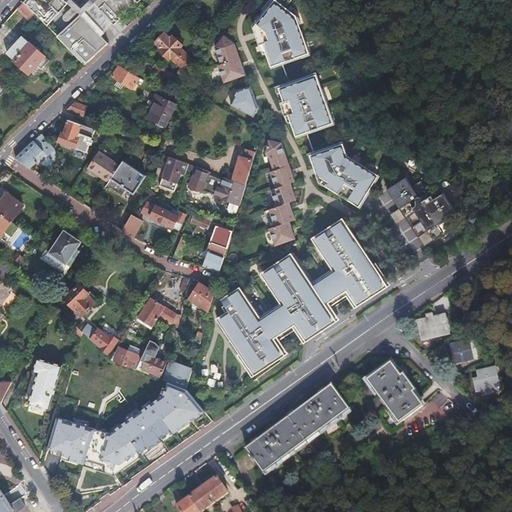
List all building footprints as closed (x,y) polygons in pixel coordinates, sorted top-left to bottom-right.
[(70,0),(25,0),(24,1),(34,12),(47,25),(68,2),(70,0)] [(91,0),(93,1),(114,24),(121,18),(120,16),(137,0),(138,2),(140,0),(91,0)] [(266,0),(260,9),(264,12),(253,27),(262,54),(268,52),(272,65),(289,59),(288,58),(300,54),(304,53),(300,39),(304,38),(301,30),(299,31),(297,24),(294,17),(284,8),(285,7),(290,0),(266,0)] [(24,1),(17,9),(28,18),(34,12),(24,1)] [(114,24),(93,1),(81,13),(102,35),(114,24)] [(285,7),(284,8),(294,17),(297,24),(301,23),(298,17),(285,7)] [(81,13),(58,36),(86,64),(96,55),(109,42),(102,35),(81,13)] [(181,68),(175,76),(155,64),(150,72),(174,87),(177,83),(194,62),(185,54),(179,49),(181,46),(180,44),(174,39),(172,37),(170,40),(164,34),(155,42),(161,48),(159,51),(163,55),(168,60),(171,57),(176,62),(175,63),(181,68)] [(234,43),(223,35),(214,46),(221,64),(239,57),(234,43)] [(23,36),(7,53),(35,78),(43,70),(48,74),(56,66),(23,36)] [(183,41),(177,36),(174,39),(180,44),(183,41)] [(310,54),(304,38),(300,39),(304,53),(300,54),(301,58),(310,54)] [(221,64),(217,65),(224,82),(245,74),(239,57),(221,64)] [(118,65),(112,76),(117,80),(114,85),(121,90),(124,84),(130,88),(137,78),(118,65)] [(284,85),(278,87),(283,101),(280,102),(284,116),(285,116),(288,114),(291,122),(296,136),(311,130),(310,129),(325,124),(329,122),(324,109),(328,107),(325,99),(321,88),(322,88),(322,87),(317,89),(312,75),(284,85)] [(283,83),(274,86),(280,102),(283,101),(278,87),(284,85),(283,83)] [(250,85),(238,90),(231,104),(253,116),(258,107),(250,85)] [(154,103),(147,117),(164,126),(176,104),(155,94),(151,102),(154,103)] [(76,102),(67,109),(83,115),(87,106),(76,102)] [(334,124),(329,107),(328,107),(324,109),(329,122),(325,124),(326,127),(334,124)] [(96,130),(69,121),(66,128),(64,134),(62,133),(59,142),(88,152),(96,130)] [(259,136),(260,127),(252,123),(248,132),(259,136)] [(57,148),(42,133),(15,158),(30,167),(34,162),(36,163),(38,162),(47,170),(57,157),(57,148)] [(281,142),(269,139),(266,153),(268,153),(274,170),(289,165),(281,142)] [(347,155),(343,143),(316,152),(311,154),(315,168),(314,168),(319,182),(345,198),(345,197),(360,205),(379,175),(347,155)] [(116,155),(103,146),(99,151),(112,160),(116,155)] [(246,184),(255,152),(248,150),(246,157),(241,155),(233,179),(246,184)] [(315,150),(306,153),(312,169),(314,168),(315,168),(311,154),(316,152),(315,150)] [(101,175),(100,176),(109,182),(120,165),(112,160),(99,151),(89,167),(101,175)] [(185,175),(189,163),(170,157),(160,186),(174,191),(181,173),(185,175)] [(146,175),(123,160),(120,165),(109,182),(108,183),(109,187),(114,190),(119,189),(120,187),(122,185),(134,193),(146,175)] [(43,176),(47,170),(38,162),(36,163),(32,169),(43,176)] [(274,170),(270,171),(276,188),(290,183),(295,181),(289,165),(274,170)] [(208,193),(217,173),(195,166),(188,186),(208,193)] [(89,167),(88,168),(100,176),(101,175),(89,167)] [(240,205),(246,184),(233,179),(217,173),(208,193),(231,202),(240,205)] [(406,177),(387,189),(400,208),(406,218),(425,246),(453,227),(447,218),(457,212),(444,192),(435,199),(422,180),(413,186),(406,177)] [(276,188),(271,189),(277,206),(289,202),(296,200),(290,183),(276,188)] [(122,185),(120,187),(133,195),(134,193),(122,185)] [(13,188),(0,204),(0,206),(14,218),(29,200),(13,188)] [(360,205),(345,197),(345,198),(359,206),(360,205)] [(240,205),(231,202),(229,209),(230,212),(234,214),(237,212),(240,205)] [(277,206),(269,209),(275,226),(289,221),(295,219),(289,202),(277,206)] [(178,229),(186,214),(173,207),(171,212),(157,204),(151,215),(178,230),(178,229)] [(14,218),(0,206),(0,235),(14,218)] [(400,208),(390,214),(397,224),(406,218),(400,208)] [(143,214),(135,209),(132,214),(141,219),(143,214)] [(212,216),(192,211),(188,219),(192,220),(192,222),(208,228),(212,216)] [(132,214),(123,230),(135,236),(144,220),(141,219),(132,214)] [(343,218),(331,226),(333,229),(342,223),(344,225),(347,224),(343,218)] [(235,223),(227,220),(223,231),(223,232),(223,233),(231,235),(235,223)] [(275,226),(269,228),(275,245),(296,239),(289,221),(275,226)] [(331,226),(324,230),(326,234),(317,240),(318,242),(324,251),(322,253),(332,269),(334,271),(311,287),(293,260),(291,258),(282,264),(280,260),(273,265),(275,269),(266,275),(267,277),(285,304),(261,320),(260,317),(250,302),(247,303),(241,294),(240,292),(230,298),(228,295),(221,299),(229,311),(231,314),(219,322),(240,354),(255,376),(285,355),(276,341),(279,340),(294,329),(297,327),(296,326),(327,306),(327,307),(328,307),(330,305),(346,295),(348,293),(355,303),(385,282),(374,264),(347,224),(344,225),(342,223),(333,229),(331,226)] [(326,234),(324,230),(312,238),(316,244),(318,242),(317,240),(326,234)] [(65,231),(49,252),(66,264),(77,249),(82,243),(65,231)] [(208,248),(211,249),(226,256),(228,247),(230,239),(222,237),(213,234),(208,248)] [(190,239),(182,235),(173,256),(177,257),(181,259),(190,239)] [(318,242),(316,244),(322,253),(324,251),(318,242)] [(66,264),(49,252),(46,250),(42,256),(65,273),(81,252),(77,249),(66,264)] [(226,256),(211,249),(205,263),(213,266),(211,270),(219,273),(225,258),(226,256)] [(292,253),(280,260),(282,264),(291,258),(293,260),(295,258),(292,253)] [(15,267),(5,258),(0,262),(0,285),(2,284),(4,281),(15,268),(15,267)] [(311,282),(295,258),(293,260),(311,287),(334,271),(332,269),(311,282)] [(391,285),(376,263),(374,264),(385,282),(388,286),(391,285)] [(275,269),(273,265),(261,273),(265,279),(267,277),(266,275),(275,269)] [(267,277),(265,279),(281,303),(260,317),(261,320),(285,304),(267,277)] [(11,288),(4,281),(2,284),(0,285),(0,318),(3,315),(0,312),(0,306),(10,295),(7,292),(11,288)] [(187,300),(208,311),(213,292),(196,282),(187,300)] [(385,282),(355,303),(358,307),(388,286),(385,282)] [(88,295),(90,292),(81,283),(66,299),(83,314),(95,302),(88,295)] [(240,287),(228,295),(230,298),(240,292),(241,294),(244,293),(240,287)] [(98,299),(90,292),(88,295),(95,302),(98,299)] [(250,302),(244,293),(241,294),(247,303),(250,302)] [(355,303),(348,293),(346,295),(355,308),(358,307),(355,303)] [(152,298),(139,317),(152,325),(156,318),(160,319),(161,320),(163,316),(168,319),(169,316),(172,318),(176,312),(152,298)] [(339,319),(330,305),(328,307),(337,321),(339,319)] [(297,327),(306,341),(337,321),(328,307),(327,307),(327,306),(296,326),(297,327)] [(231,314),(229,311),(217,319),(219,322),(231,314)] [(467,321),(438,328),(442,347),(471,341),(467,321)] [(83,332),(77,326),(72,332),(80,340),(83,332)] [(88,327),(84,332),(89,338),(94,332),(88,327)] [(306,341),(297,327),(294,329),(304,343),(306,341)] [(175,341),(178,332),(172,329),(170,337),(171,339),(175,341)] [(94,332),(89,338),(111,352),(118,340),(113,337),(112,338),(99,331),(98,334),(94,332)] [(196,331),(193,341),(199,342),(202,332),(196,331)] [(288,354),(279,340),(276,341),(285,355),(288,354)] [(154,343),(149,341),(136,370),(141,372),(141,371),(148,374),(161,378),(166,362),(154,357),(158,347),(154,343)] [(119,346),(111,358),(115,361),(133,369),(141,353),(138,352),(136,355),(128,351),(119,346)] [(491,346),(472,351),(475,370),(495,366),(491,346)] [(255,376),(240,354),(238,355),(252,378),(255,376)] [(38,373),(28,404),(48,410),(62,366),(37,358),(33,372),(38,373)] [(173,361),(172,364),(187,370),(188,367),(173,361)] [(172,364),(168,362),(162,380),(168,383),(185,390),(191,371),(187,370),(172,364)] [(391,363),(368,381),(400,421),(423,401),(415,391),(419,388),(406,372),(402,374),(391,363)] [(511,374),(498,378),(502,397),(511,395),(511,374)] [(0,383),(0,402),(9,387),(10,383),(0,383)] [(108,434),(57,417),(47,450),(62,454),(61,459),(115,476),(205,413),(185,390),(168,383),(164,395),(108,434)] [(349,413),(333,388),(246,449),(263,475),(349,413)] [(231,485),(203,505),(207,511),(227,511),(242,502),(231,485)] [(0,489),(0,511),(9,511),(12,510),(13,511),(17,511),(25,507),(19,498),(9,504),(0,489)]
